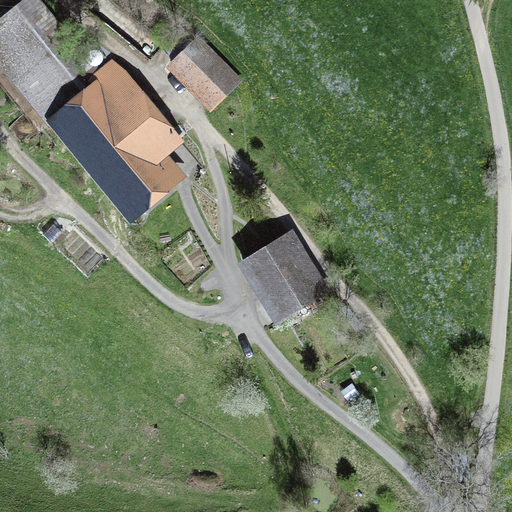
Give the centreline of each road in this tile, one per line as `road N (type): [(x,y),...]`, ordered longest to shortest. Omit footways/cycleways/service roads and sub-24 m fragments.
road 1 (unclassified): [(470,0),(502,118),(508,217),(480,511)]
road 2 (track): [(0,138),(184,315),(249,316)]
